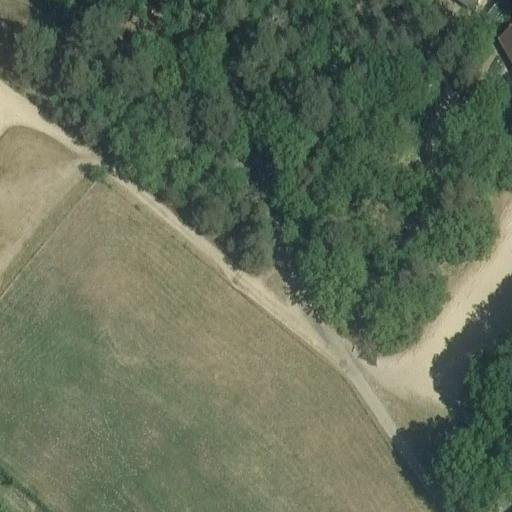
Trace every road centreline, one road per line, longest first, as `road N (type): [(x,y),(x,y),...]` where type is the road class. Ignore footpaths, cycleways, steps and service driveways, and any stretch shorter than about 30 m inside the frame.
road 1 (track): [(307,332),(101,170),(75,178),(0,263)]
road 2 (track): [(351,373),(307,332),(262,165),(244,38),(257,0)]
road 3 (unclassified): [(450,511),(351,373)]
